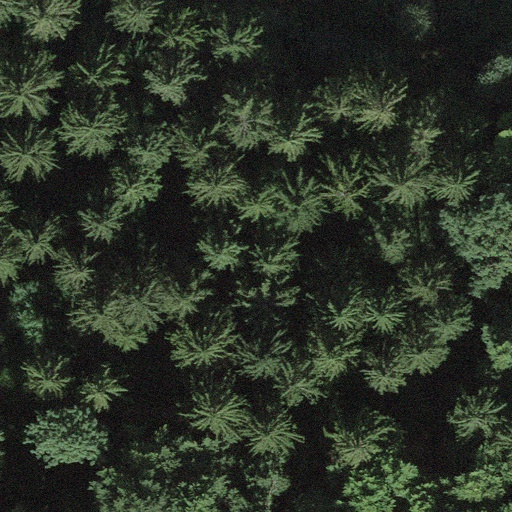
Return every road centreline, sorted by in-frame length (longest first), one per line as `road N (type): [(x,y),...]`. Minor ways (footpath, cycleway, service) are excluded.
road 1 (track): [(0,392),(256,436),(511,450)]
road 2 (track): [(319,0),(486,65),(511,67)]
